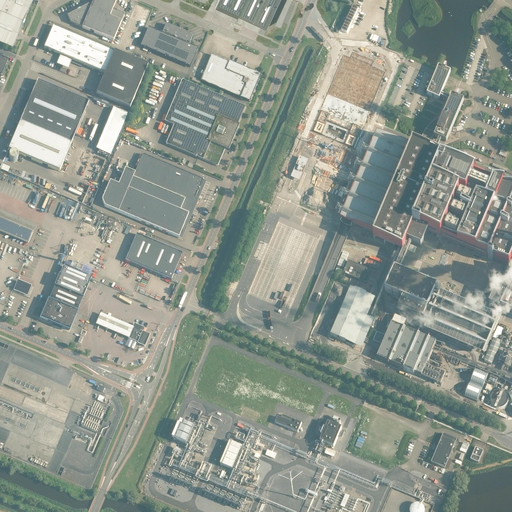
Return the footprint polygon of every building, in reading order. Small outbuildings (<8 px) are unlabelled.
[(26,15),(32,0),(0,0),(0,42),(12,48),(26,15)] [(82,27),(82,28),(101,36),(113,41),(124,15),(112,10),(116,0),(93,0),(92,4),(92,3),(68,16),(71,22),(72,22),(72,23),(82,27)] [(218,0),(216,6),(239,17),(239,15),(267,28),(280,0),(218,0)] [(162,33),(148,27),(140,46),(190,67),(198,48),(189,44),(192,36),(183,32),(179,31),(180,30),(166,24),(162,33)] [(96,93),(130,108),(148,65),(53,25),(44,48),(104,73),(96,93)] [(212,55),(201,81),(250,102),(261,75),(252,71),(248,69),(230,62),(229,62),(212,55)] [(446,70),(446,69),(447,67),(445,66),(444,69),(439,67),(438,69),(433,80),(430,87),(429,89),(427,94),(437,99),(439,100),(450,74),(451,72),(446,70)] [(8,149),(59,171),(71,143),(89,101),(38,80),(33,91),(28,88),(19,109),(24,111),(20,122),(8,149)] [(246,107),(182,80),(165,122),(174,125),(166,144),(218,166),(229,138),(230,136),(230,134),(231,131),(234,131),(236,131),(236,129),(246,107)] [(439,118),(437,119),(435,120),(433,122),(431,124),(429,126),(428,127),(426,129),(425,131),(424,134),(423,136),(421,139),(430,143),(429,144),(444,149),(444,148),(443,148),(447,135),(449,136),(451,131),(453,131),(456,131),(456,129),(453,129),(452,129),(464,101),(460,99),(459,99),(460,96),(458,95),(457,98),(455,97),(452,96),(442,120),(441,121),(438,118),(439,118)] [(352,224),(353,224),(376,234),(374,239),(402,251),(403,252),(407,241),(421,246),(427,231),(488,257),(488,258),(493,261),(493,259),(509,266),(511,258),(511,191),(445,164),(447,160),(442,158),(437,156),(433,154),(414,146),(413,146),(412,148),(377,133),(375,138),(361,132),(358,141),(371,146),(340,219),(342,219),(343,220),(352,224)] [(14,152),(13,152),(12,152),(12,153),(11,153),(10,153),(10,154),(10,155),(9,155),(9,156),(9,157),(9,158),(9,159),(10,159),(10,160),(11,160),(11,161),(12,161),(13,161),(13,162),(14,162),(15,162),(15,161),(16,161),(17,161),(17,160),(18,160),(18,159),(18,158),(19,158),(19,157),(19,156),(18,156),(18,155),(18,154),(17,154),(17,153),(16,153),(16,152),(15,152),(14,152)] [(104,206),(179,237),(203,179),(143,154),(135,172),(125,168),(118,184),(110,181),(102,200),(104,206)] [(299,163),(297,167),(295,171),(295,173),(295,174),(295,175),(295,176),(295,177),(296,177),(297,177),(298,177),(299,176),(300,175),(301,174),(303,170),(304,166),(304,164),(304,163),(304,162),(304,161),(304,160),(303,160),(302,160),(301,161),(300,161),(300,162),(299,163)] [(35,226),(0,211),(0,230),(29,242),(35,226)] [(136,234),(125,261),(171,280),(182,253),(136,234)] [(69,330),(77,311),(91,278),(63,266),(46,306),(44,304),(43,308),(45,309),(41,318),(53,323),(52,325),(61,329),(62,327),(69,330)] [(440,292),(436,290),(437,287),(428,283),(430,279),(427,278),(428,274),(419,270),(415,278),(411,276),(413,272),(409,270),(407,275),(395,269),(385,292),(403,299),(401,303),(401,302),(398,311),(423,321),(426,313),(427,310),(428,310),(434,295),(436,296),(437,293),(439,294),(440,292)] [(100,313),(95,324),(128,338),(133,327),(100,313)] [(414,373),(421,376),(436,341),(391,323),(386,335),(377,331),(373,340),(382,344),(377,357),(404,368),(403,369),(413,374),(414,373)] [(128,338),(129,338),(138,342),(137,343),(145,346),(149,334),(148,334),(145,332),(133,328),(132,327),(128,338)] [(257,364),(218,348),(214,359),(253,375),(257,364)] [(434,455),(431,462),(444,467),(456,439),(443,434),(441,440),(441,441),(435,456),(434,455)] [(470,459),(478,463),(483,450),(475,447),(470,459)]
